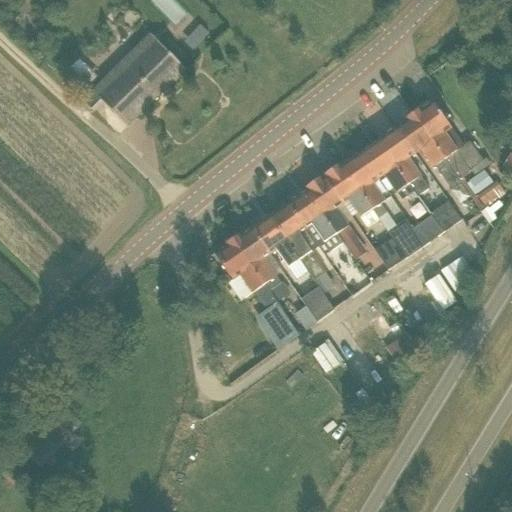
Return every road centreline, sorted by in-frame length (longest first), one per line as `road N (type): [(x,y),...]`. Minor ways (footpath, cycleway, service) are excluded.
road 1 (tertiary): [(0,403),(427,0)]
road 2 (secondary): [(511,278),(370,511)]
road 3 (track): [(193,214),(0,33)]
road 4 (secondary): [(444,511),(511,400)]
